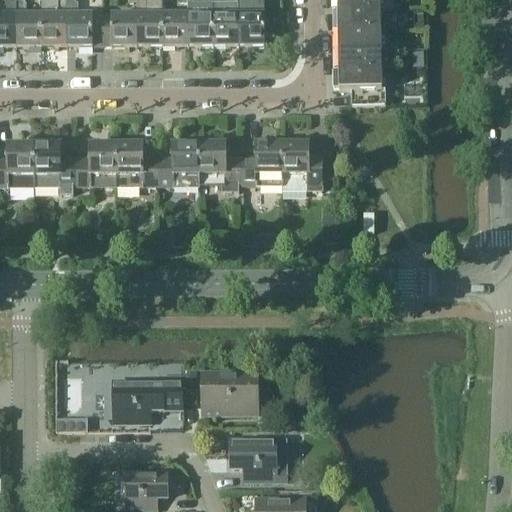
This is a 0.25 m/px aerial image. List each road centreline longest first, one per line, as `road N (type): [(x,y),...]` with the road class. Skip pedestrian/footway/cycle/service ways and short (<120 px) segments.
road 1 (tertiary): [(23,285),(418,283),(489,272)]
road 2 (residential): [(0,97),(310,96),(308,0)]
road 3 (residential): [(211,511),(185,453),(28,453)]
road 4 (residential): [(500,480),(507,316),(489,272)]
road 5 (tertiary): [(489,272),(503,246),(500,99)]
